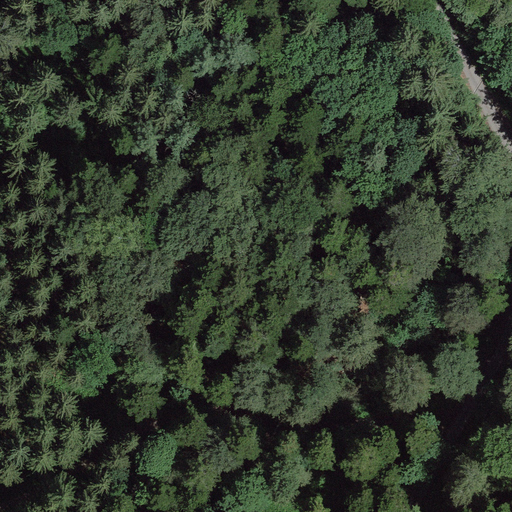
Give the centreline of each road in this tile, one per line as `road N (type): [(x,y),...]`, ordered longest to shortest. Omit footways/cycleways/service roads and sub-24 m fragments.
road 1 (track): [(0,504),(63,479),(176,414),(218,409),(320,422),(464,411)]
road 2 (track): [(511,323),(404,511)]
road 3 (track): [(433,0),(511,157)]
